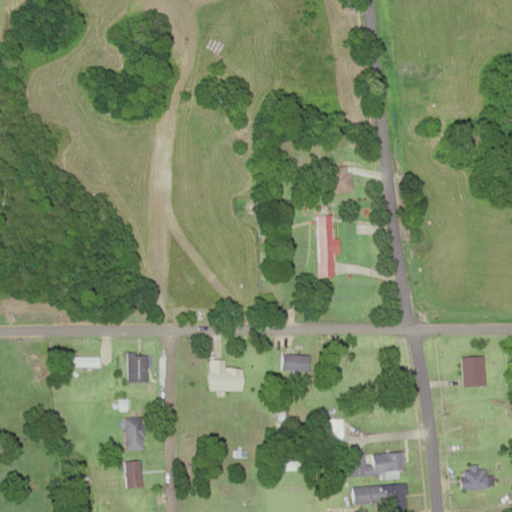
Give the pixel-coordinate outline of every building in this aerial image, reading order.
[(325,168),(344,166),(346,191),(327,193),(325,168)] [(314,213),(329,213),(330,270),(315,270),(314,213)] [(279,351),(303,353),(302,368),(278,366),(279,351)] [(56,353),(97,353),(97,364),(56,364),(56,353)] [(123,355),(143,354),(144,377),(124,378),(123,355)] [(461,354),(481,355),(479,384),(459,383),(461,354)] [(207,367),(235,368),(234,387),(206,386),(207,367)] [(321,416),(337,415),(339,438),(322,440),(321,416)] [(122,416),(137,417),(135,445),(121,444),(122,416)] [(458,416),(476,416),(476,439),(458,439),(458,416)] [(369,452),(398,451),(400,471),(370,473),(369,452)] [(121,459),(135,457),(138,482),(124,484),(121,459)] [(461,469),(482,468),(483,488),(461,489),(461,469)] [(346,483),(400,481),(401,498),(347,500),(346,483)] [(323,499),(340,499),(340,511),(323,511),(323,499)]
